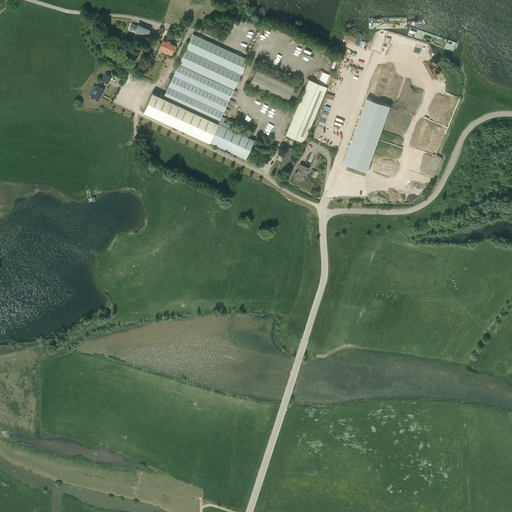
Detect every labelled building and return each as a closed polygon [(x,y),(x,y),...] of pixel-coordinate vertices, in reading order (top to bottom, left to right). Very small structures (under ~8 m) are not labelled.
[(149,31),(137,26),(136,27),(131,25),(129,30),(137,33),(135,38),(135,39),(142,42),(144,37),(147,38),(149,31)] [(167,33),(166,34),(177,39),(178,38),(180,35),(169,29),(167,33)] [(375,36),(381,42),(382,43),(383,42),(380,39),(385,35),(381,31),(375,36)] [(155,43),(157,37),(149,33),(146,39),(155,43)] [(153,95),(144,114),(247,160),(255,142),(232,131),(234,127),(223,122),(225,118),(221,117),(247,60),(193,34),(179,65),(163,99),(153,95)] [(170,57),(175,45),(162,40),(161,43),(160,45),(158,44),(155,50),(161,52),(160,55),(164,57),(165,56),(165,55),(170,57)] [(367,48),(368,42),(360,40),(359,45),(367,48)] [(286,103),(294,84),(257,67),(248,86),(286,103)] [(107,85),(111,78),(104,74),(100,81),(107,85)] [(303,143),(326,88),(308,80),(285,136),(303,143)] [(97,102),(104,91),(96,86),(95,88),(93,86),(87,96),(90,97),(89,98),(97,102)] [(389,107),(365,99),(343,163),(367,171),(389,107)] [(286,172),(286,171),(296,152),(288,148),(278,167),(278,168),(286,172)] [(303,180),(308,169),(300,165),(294,175),(303,180)]
